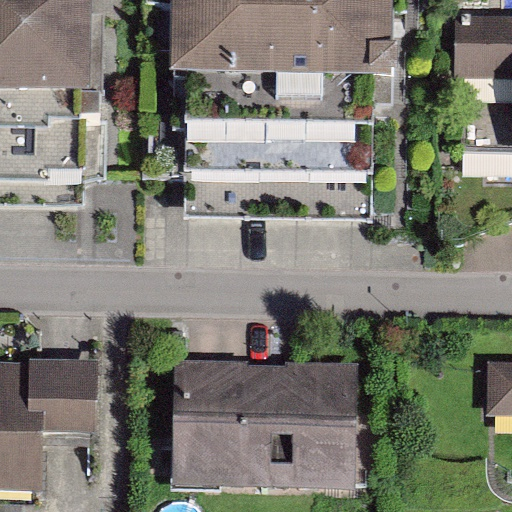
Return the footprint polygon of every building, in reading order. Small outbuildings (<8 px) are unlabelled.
[(79,0),(0,0),(0,192),(80,192),(79,0)] [(392,0),(175,0),(169,219),(386,225),(392,0)] [(511,23),(463,24),(463,83),(511,82),(511,23)] [(90,366),(0,364),(0,492),(33,492),(33,440),(90,440),(90,366)] [(345,370),(168,364),(164,488),(341,494),(345,370)] [(511,373),(490,373),(489,436),(511,436),(511,373)]
